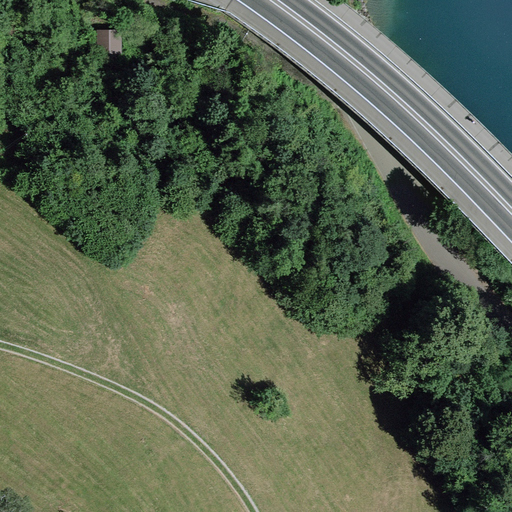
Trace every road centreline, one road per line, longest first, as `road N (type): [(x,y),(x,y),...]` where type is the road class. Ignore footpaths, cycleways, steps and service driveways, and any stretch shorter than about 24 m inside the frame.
road 1 (unclassified): [(298,0),(456,272),(511,340)]
road 2 (primary): [(511,211),(398,99),(272,0)]
road 3 (track): [(0,356),(71,367),(172,416),(244,511)]
